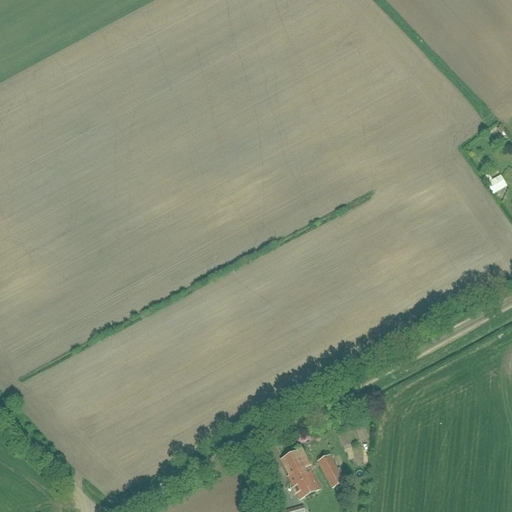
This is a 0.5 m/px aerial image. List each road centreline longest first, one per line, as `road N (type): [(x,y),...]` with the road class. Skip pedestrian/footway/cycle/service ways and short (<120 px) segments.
road 1 (unclassified): [(511,297),(124,511)]
road 2 (unclassified): [(91,511),(0,413)]
